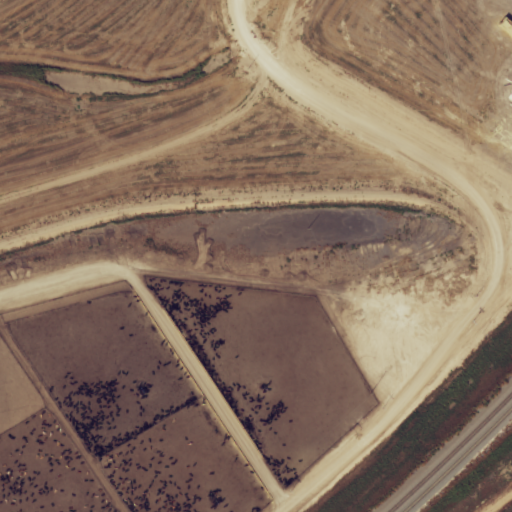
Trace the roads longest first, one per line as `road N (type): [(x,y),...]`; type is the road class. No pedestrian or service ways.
road 1 (residential): [(292,511),(137,275),(98,275),(0,301)]
road 2 (residential): [(511,315),(375,474),(298,511)]
